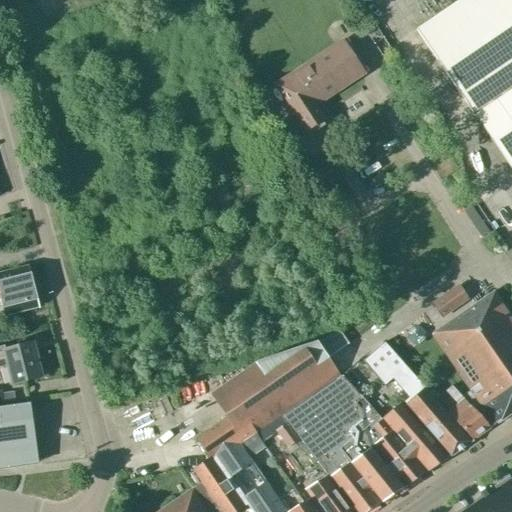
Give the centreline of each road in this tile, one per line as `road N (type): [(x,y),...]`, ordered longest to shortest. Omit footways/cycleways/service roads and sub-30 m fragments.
road 1 (tertiary): [(85,511),(101,473),(97,434),(0,38)]
road 2 (tertiary): [(404,511),(511,442)]
